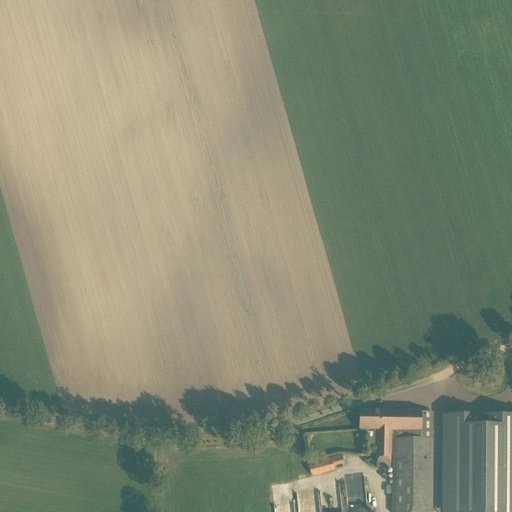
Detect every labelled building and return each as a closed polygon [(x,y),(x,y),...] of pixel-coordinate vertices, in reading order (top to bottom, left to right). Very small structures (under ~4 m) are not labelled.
[(391,432),(421,432),(421,412),(360,411),(359,430),(377,431),(376,469),(391,469),(391,432)] [(441,511),(511,511),(511,414),(442,415),(441,511)] [(334,467),(344,465),(341,455),(308,464),(311,477),(335,471),(334,467)] [(297,497),(298,511),(341,511),(341,507),(340,503),(339,490),(337,484),(335,484),(310,493),(307,493),(297,497)] [(347,490),(347,511),(367,511),(366,489),(347,490)]
